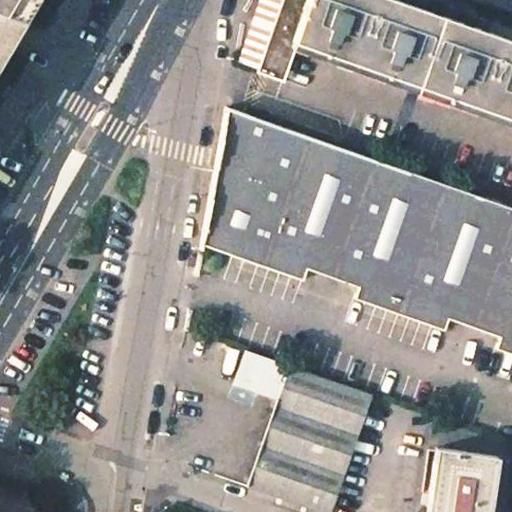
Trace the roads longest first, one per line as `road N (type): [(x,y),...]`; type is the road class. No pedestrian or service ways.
road 1 (residential): [(115,472),(192,59),(180,0)]
road 2 (tertiary): [(0,341),(141,105),(167,0)]
road 3 (tertiary): [(155,0),(63,139),(0,267)]
road 4 (residential): [(0,426),(115,472)]
